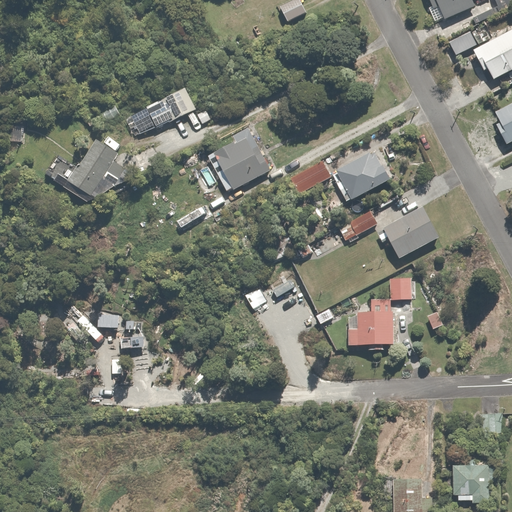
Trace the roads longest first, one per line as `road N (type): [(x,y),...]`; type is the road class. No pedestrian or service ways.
road 1 (residential): [(511,246),(381,0)]
road 2 (residential): [(375,393),(511,384)]
